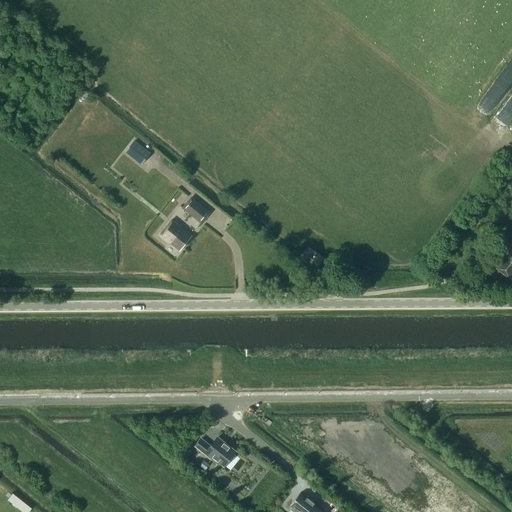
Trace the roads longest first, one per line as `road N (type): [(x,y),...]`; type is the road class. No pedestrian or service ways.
road 1 (tertiary): [(511,303),(0,307)]
road 2 (unclassified): [(511,393),(208,394)]
road 3 (unclassified): [(208,394),(0,399)]
road 4 (residential): [(208,394),(299,477)]
